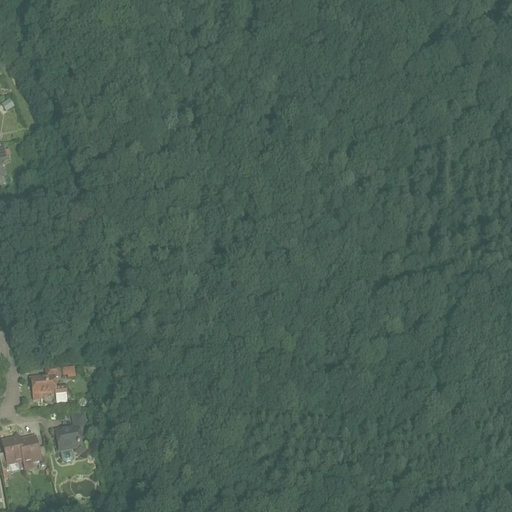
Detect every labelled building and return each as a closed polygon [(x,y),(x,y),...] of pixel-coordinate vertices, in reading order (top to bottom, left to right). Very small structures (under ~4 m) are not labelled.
[(5,116),(13,111),(8,104),(0,109),(5,116)] [(75,368),(62,368),(62,378),(75,378),(75,368)] [(47,382),(55,381),(60,380),(59,372),(46,373),(47,382)] [(41,400),(66,397),(65,390),(56,391),(55,381),(47,382),(29,383),(32,405),(41,404),(41,400)] [(72,430),(54,433),(58,456),(73,453),(74,455),(76,457),(78,458),(80,458),(83,458),(85,456),(86,454),(86,451),(85,449),(83,447),(82,446),(80,439),(88,437),(84,416),(70,419),(72,430)] [(19,443),(18,440),(0,445),(3,457),(7,470),(21,466),(23,475),(33,472),(31,467),(41,464),(38,452),(34,439),(19,443)] [(42,451),(38,452),(41,464),(42,468),(46,467),(42,451)]
